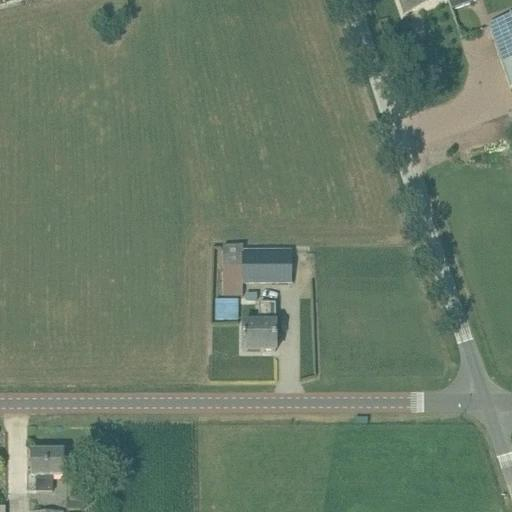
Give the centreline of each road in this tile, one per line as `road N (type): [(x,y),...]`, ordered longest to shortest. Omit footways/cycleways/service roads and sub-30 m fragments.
road 1 (unclassified): [(485,401),(0,403)]
road 2 (unclassified): [(485,401),(345,0)]
